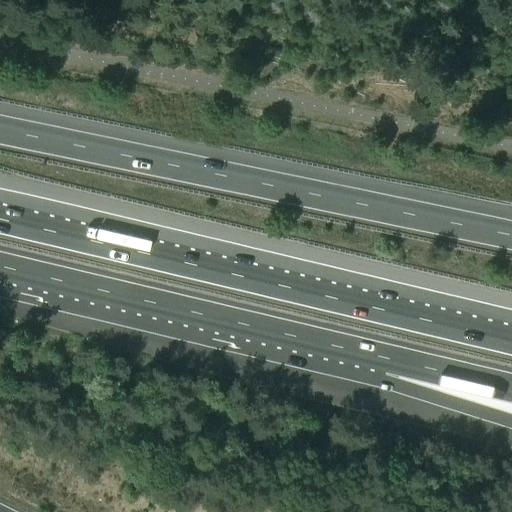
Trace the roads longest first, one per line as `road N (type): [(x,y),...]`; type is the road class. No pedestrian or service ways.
road 1 (motorway): [(511,341),(0,220)]
road 2 (motorway): [(511,236),(0,130)]
road 3 (motorway): [(0,266),(383,357)]
road 4 (motorway): [(383,357),(511,414)]
road 5 (motorway): [(383,357),(511,389)]
